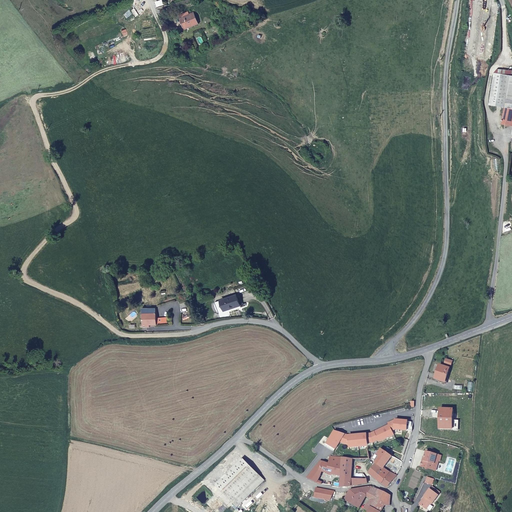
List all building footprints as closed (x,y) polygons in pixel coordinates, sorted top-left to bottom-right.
[(165,8),(162,0),(153,0),(158,10),(165,8)] [(196,24),(192,14),(188,16),(187,13),(179,16),(184,29),(196,24)] [(511,77),(490,78),(490,109),(506,110),(511,110),(511,77)] [(238,306),(235,296),(219,301),(223,310),(238,306)] [(155,325),(156,309),(143,309),(142,325),(155,325)] [(445,384),(450,368),(438,365),(434,380),(445,384)] [(452,430),(452,410),(439,410),(438,429),(452,430)] [(411,428),(412,423),(408,422),(408,421),(395,420),(388,424),(389,426),(370,435),(348,437),(334,433),(324,447),(333,453),(338,443),(348,447),(349,449),(358,448),(357,447),(367,446),(367,444),(372,443),(378,441),(378,442),(393,435),(392,431),(394,430),(412,431),(413,428),(411,428)] [(383,469),(391,455),(380,449),(376,456),(379,457),(375,465),(383,469)] [(432,471),(435,462),(439,463),(440,463),(442,457),(426,452),(425,458),(423,463),(421,463),(420,466),(421,468),(432,471)] [(396,476),(383,469),(375,465),(379,457),(376,456),(371,463),(374,465),(368,474),(386,488),(396,476)] [(351,474),(351,460),(330,458),(329,461),(327,461),(326,463),(321,463),(316,469),(326,471),(341,475),(340,488),(368,484),(368,480),(363,475),(351,474)] [(236,508),(264,481),(242,459),(215,487),(236,508)] [(321,479),(326,471),(316,469),(311,474),(321,479)] [(318,484),(321,479),(311,474),(307,480),(318,484)] [(371,495),(374,489),(370,487),(350,490),(344,501),(359,509),(365,498),(371,495)] [(329,501),(335,491),(316,489),(315,493),(313,500),(329,501)] [(365,498),(370,501),(374,503),(380,492),(374,489),(371,495),(365,498)] [(434,504),(440,496),(438,496),(440,493),(436,490),(434,492),(431,490),(430,489),(424,496),(425,496),(419,505),(426,510),(432,502),(434,504)] [(391,500),(391,498),(380,492),(374,503),(369,511),(380,511),(385,504),(389,505),(391,500)] [(367,511),(369,511),(374,503),(370,501),(365,511),(367,511)]
